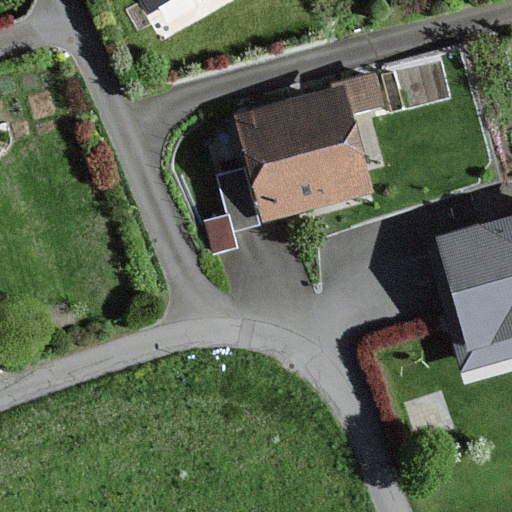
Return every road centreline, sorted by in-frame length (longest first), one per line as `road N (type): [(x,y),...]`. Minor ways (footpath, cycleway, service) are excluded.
road 1 (residential): [(209,331),(67,0)]
road 2 (residential): [(394,511),(336,380),(318,361),(270,336),(209,331)]
road 3 (residential): [(209,331),(0,399)]
